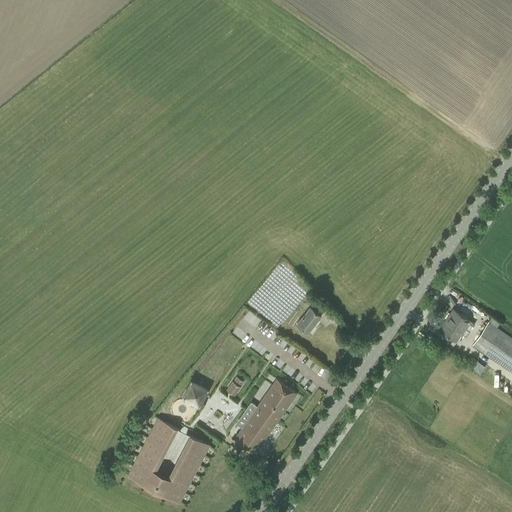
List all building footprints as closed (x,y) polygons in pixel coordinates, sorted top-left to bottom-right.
[(305,296),(308,299),(316,306),(320,302),(309,292),(305,296)] [(296,323),(300,326),(307,332),(321,315),(310,306),(296,323)] [(439,329),(455,340),(461,332),(466,335),(474,324),(453,309),(439,329)] [(511,337),(496,327),(500,323),(491,317),(472,344),(511,371),(511,337)] [(234,395),(240,386),(243,381),(237,376),(233,381),(226,390),(234,395)] [(254,453),(296,392),(277,378),(234,439),(254,453)] [(198,403),(206,389),(192,381),(184,396),(198,403)] [(146,484),(176,427),(157,418),(128,474),(146,484)] [(180,501),(209,445),(190,435),(163,487),(157,484),(158,483),(155,481),(152,487),(180,501)]
